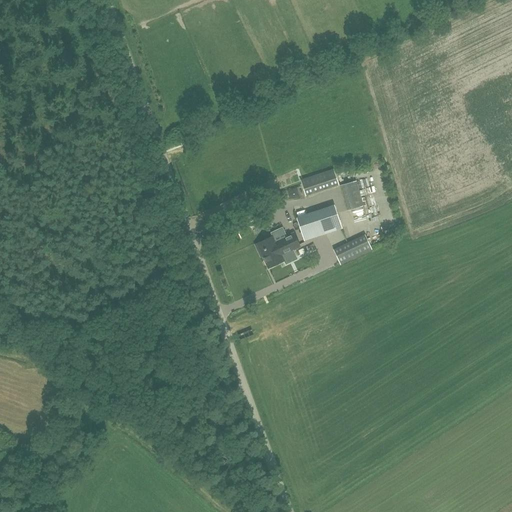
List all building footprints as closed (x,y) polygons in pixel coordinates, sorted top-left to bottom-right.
[(347,211),(362,207),(356,181),(341,185),(347,211)] [(300,217),(304,238),(343,231),(340,218),(339,218),(337,210),(300,217)] [(351,233),(366,230),(364,211),(348,213),(351,233)] [(281,250),(290,246),(285,236),(276,241),(273,235),(254,244),(261,258),(262,257),(268,269),(285,260),(281,250)] [(337,248),(342,262),(374,249),(368,236),(337,248)]
